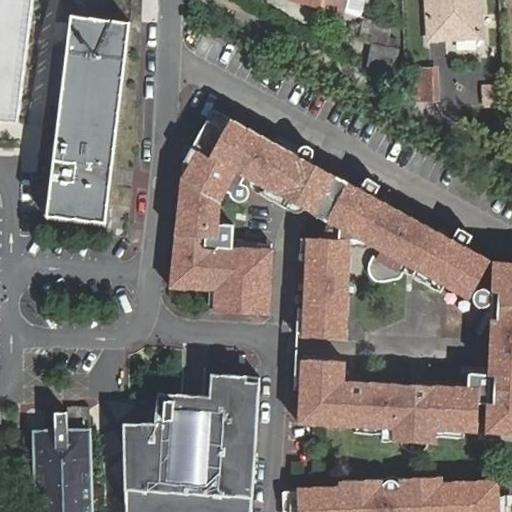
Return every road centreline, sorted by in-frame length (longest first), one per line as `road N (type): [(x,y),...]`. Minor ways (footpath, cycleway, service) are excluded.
road 1 (residential): [(167,52),(511,236)]
road 2 (track): [(214,0),(511,166)]
road 3 (residential): [(279,511),(286,340),(144,327)]
road 4 (residential): [(167,52),(144,327)]
